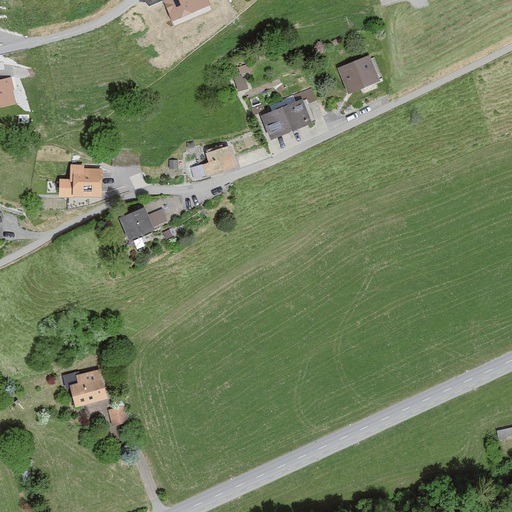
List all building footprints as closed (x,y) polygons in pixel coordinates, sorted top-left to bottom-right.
[(207,5),(205,0),(165,0),(173,19),(207,5)] [(384,80),(370,54),(342,69),(356,95),(384,80)] [(236,77),(241,90),(251,86),(245,73),(236,77)] [(5,81),(0,82),(0,102),(10,100),(5,81)] [(317,124),(307,99),(267,115),(274,134),(278,133),(280,138),(317,124)] [(240,167),(232,144),(210,152),(213,162),(195,168),(199,178),(211,174),(212,177),(240,167)] [(88,165),(79,165),(79,196),(107,195),(106,168),(88,169),(88,165)] [(151,217),(147,208),(123,220),(135,243),(161,230),(160,227),(169,223),(162,211),(151,217)] [(104,369),(77,376),(79,383),(73,385),(78,406),(111,398),(104,369)] [(128,422),(125,407),(109,410),(113,426),(128,422)]
